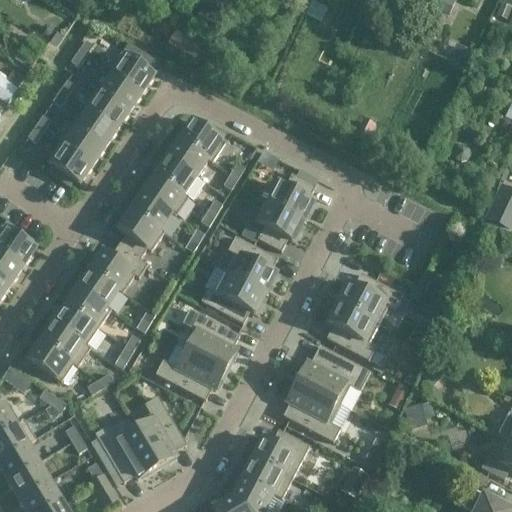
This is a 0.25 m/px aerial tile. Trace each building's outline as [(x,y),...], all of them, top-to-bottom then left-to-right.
[(453,5),(444,0),(441,0),(437,9),(448,15),(453,5)] [(506,22),(511,10),(501,5),(495,17),(506,22)] [(162,49),(176,58),(191,33),(176,25),(162,49)] [(21,51),(36,61),(44,49),(29,39),(21,51)] [(85,44),(77,54),(85,60),(93,49),(85,44)] [(464,70),(472,54),(456,46),(448,62),(464,70)] [(36,61),(21,51),(14,61),(30,71),(36,61)] [(85,60),(77,54),(70,65),(78,71),(85,60)] [(120,57),(107,75),(141,98),(153,80),(120,57)] [(5,83),(16,91),(23,80),(12,73),(5,83)] [(96,92),(95,93),(128,116),(141,98),(107,75),(107,76),(111,79),(100,95),(96,92)] [(0,101),(6,106),(16,91),(5,83),(0,80),(0,101)] [(66,83),(59,94),(67,100),(74,89),(66,83)] [(95,93),(83,111),(116,134),(128,116),(95,93)] [(67,100),(59,94),(52,105),(59,110),(67,100)] [(86,114),(75,131),(104,152),(116,134),(83,111),(82,112),(86,114)] [(42,119),(34,130),(42,135),(50,124),(42,119)] [(363,122),(354,138),(367,144),(375,128),(363,122)] [(191,124),(178,142),(212,165),(225,147),(191,124)] [(42,135),(34,130),(27,141),(35,146),(42,135)] [(59,146),(58,146),(92,169),(104,152),(75,131),(63,148),(59,146)] [(178,142),(166,160),(196,180),(208,163),(211,166),(212,165),(178,142)] [(92,169),(58,146),(46,165),(79,188),(92,169)] [(166,160),(154,178),(188,201),(188,200),(184,197),(196,180),(166,160)] [(236,166),(229,177),(237,182),(244,171),(236,166)] [(237,182),(229,177),(223,188),(231,193),(237,182)] [(154,178),(142,196),(175,219),(188,201),(154,178)] [(277,188),(267,206),(303,225),(307,217),(309,218),(315,206),(308,202),(315,190),(291,178),(284,192),(277,188)] [(487,219),(511,229),(511,189),(502,185),(487,219)] [(142,196),(130,213),(155,231),(156,230),(160,233),(171,217),(175,219),(142,196)] [(257,220),(261,205),(249,202),(245,217),(257,220)] [(213,203),(207,214),(215,219),(222,208),(213,203)] [(298,233),(303,225),(267,206),(257,225),(264,229),(257,243),(280,255),(287,242),(294,246),(301,234),(298,233)] [(125,238),(117,249),(146,269),(147,268),(139,263),(146,252),(142,249),(155,231),(130,213),(117,232),(125,238)] [(215,219),(207,214),(200,225),(208,230),(215,219)] [(1,229),(0,231),(0,255),(22,271),(35,252),(1,229)] [(189,243),(197,248),(204,238),(195,233),(189,243)] [(235,258),(225,276),(265,297),(269,289),(271,290),(277,279),(270,275),(277,262),(234,240),(227,254),(235,258)] [(101,254),(89,273),(122,296),(134,278),(138,281),(146,269),(117,249),(110,260),(101,254)] [(0,282),(10,289),(22,271),(0,255),(0,282)] [(89,273),(77,291),(110,314),(110,313),(106,310),(118,294),(122,297),(122,296),(89,273)] [(208,291),(200,305),(242,327),(249,315),(257,318),(263,307),(261,306),(265,297),(225,276),(215,295),(208,291)] [(395,313),(402,299),(360,277),(353,289),(346,285),(340,297),(342,298),(337,307),(377,327),(387,309),(395,313)] [(0,282),(0,302),(10,289),(0,282)] [(77,291),(64,308),(98,331),(110,314),(77,291)] [(368,346),(377,327),(337,307),(333,315),(331,314),(325,325),(332,329),(326,342),(368,364),(375,350),(368,346)] [(64,308),(52,326),(89,352),(90,351),(86,348),(98,331),(64,308)] [(196,334),(186,353),(228,375),(233,363),(231,362),(236,354),(233,352),(239,339),(189,313),(182,327),(196,334)] [(135,331),(144,336),(150,325),(142,320),(135,331)] [(52,326),(40,344),(77,370),(89,352),(52,326)] [(131,339),(124,350),(132,355),(139,344),(131,339)] [(77,370),(40,344),(27,363),(60,386),(73,368),(77,370)] [(166,363),(177,366),(183,348),(172,344),(166,363)] [(294,384),(335,406),(345,387),(359,395),(369,375),(319,349),(309,367),(306,365),(302,374),(300,373),(294,384)] [(132,355),(124,350),(118,361),(126,366),(132,355)] [(162,364),(155,378),(205,404),(212,392),(215,393),(220,385),(222,386),(228,375),(186,353),(176,371),(162,364)] [(22,394),(30,383),(10,368),(2,378),(22,394)] [(404,386),(411,389),(417,379),(410,375),(404,386)] [(108,377),(97,383),(102,392),(113,385),(108,377)] [(102,392),(97,383),(86,390),(91,398),(102,392)] [(282,419),(332,446),(340,432),(325,424),(335,406),(294,384),(288,395),(290,396),(286,405),(289,407),(282,419)] [(50,408),(55,400),(44,393),(39,401),(50,408)] [(132,430),(156,470),(167,464),(166,461),(174,456),(172,453),(185,446),(156,397),(142,405),(150,419),(132,430)] [(511,407),(497,437),(507,443),(511,445),(511,403),(504,399),(502,402),(511,406),(511,407)] [(55,400),(50,408),(60,415),(66,408),(55,400)] [(108,400),(96,408),(108,424),(120,416),(108,400)] [(0,437),(15,429),(4,410),(0,411),(0,437)] [(122,484),(134,476),(136,479),(144,474),(145,476),(156,470),(132,430),(114,441),(106,427),(92,435),(122,484)] [(0,463),(26,447),(15,429),(0,437),(0,463)] [(71,446),(80,441),(73,430),(65,434),(71,446)] [(300,445),(277,433),(271,446),(262,442),(251,462),(283,478),(300,445)] [(80,441),(71,446),(78,457),(86,452),(80,441)] [(511,445),(507,443),(501,456),(490,451),(480,471),(503,483),(509,471),(511,472),(511,445)] [(37,466),(26,447),(0,463),(0,472),(7,484),(37,466)] [(367,456),(362,467),(374,474),(380,462),(367,456)] [(440,474),(470,489),(470,488),(481,493),(487,481),(447,461),(440,474)] [(241,481),(273,497),(283,478),(251,462),(241,481)] [(48,484),(37,466),(7,484),(18,503),(48,484)] [(94,483),(102,478),(95,467),(87,471),(94,483)] [(354,474),(343,494),(356,501),(367,480),(354,474)] [(115,497),(103,477),(102,478),(94,483),(89,486),(101,506),(115,497)] [(265,511),(273,497),(241,481),(231,500),(244,511),(265,511)] [(44,511),(59,503),(48,484),(18,503),(23,511),(44,511)] [(462,511),(464,511),(509,511),(471,493),(462,511)] [(244,511),(231,500),(212,511),(244,511)] [(64,511),(59,503),(44,511),(64,511)]
